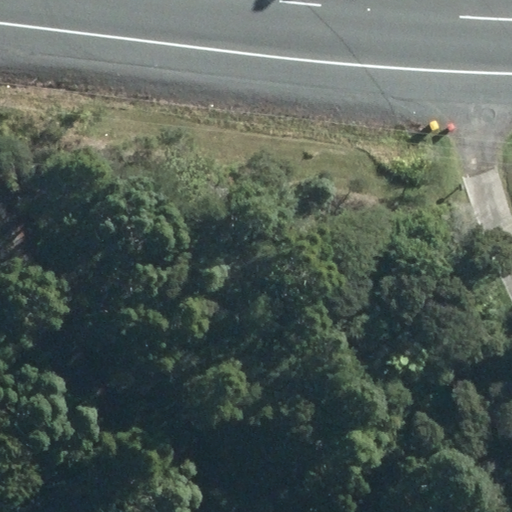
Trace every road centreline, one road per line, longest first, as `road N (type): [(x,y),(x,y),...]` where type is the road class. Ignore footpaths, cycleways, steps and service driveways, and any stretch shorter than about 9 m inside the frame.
road 1 (secondary): [(293,0),(511,15)]
road 2 (unknown): [(0,357),(63,511)]
